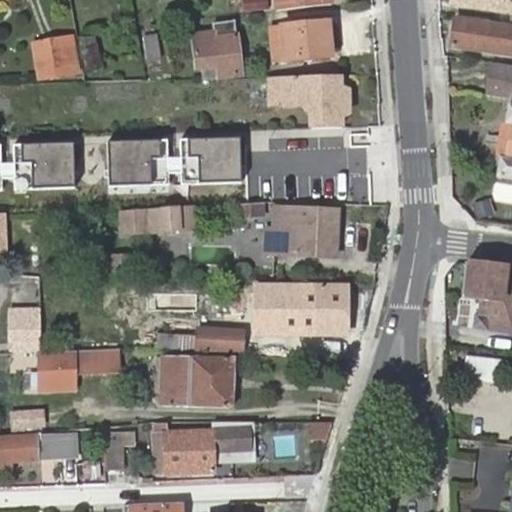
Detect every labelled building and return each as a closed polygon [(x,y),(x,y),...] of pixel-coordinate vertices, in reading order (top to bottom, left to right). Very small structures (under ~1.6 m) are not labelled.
[(268,0),(242,0),(244,12),(270,9),(268,0)] [(511,0),(451,0),(451,4),(511,9),(511,0)] [(511,28),(454,19),(450,45),(511,55),(511,28)] [(240,66),(238,53),(234,25),(213,26),(213,35),(192,38),(196,72),(205,71),(206,77),(266,73),(265,63),(240,66)] [(270,30),(272,46),(274,63),(330,59),(327,25),(270,30)] [(160,34),(144,34),(146,65),(162,64),(160,34)] [(85,67),(103,64),(98,35),(80,38),(85,67)] [(33,43),(40,80),(78,72),(71,36),(33,43)] [(166,46),(170,73),(178,72),(173,45),(166,46)] [(263,52),(238,53),(240,66),(265,63),(263,52)] [(511,67),(490,65),(485,97),(511,100),(511,67)] [(340,77),(270,79),(271,105),(303,104),(312,112),(341,111),(340,91),(340,77)] [(350,91),(340,91),(341,111),(350,111),(350,91)] [(500,126),(496,156),(498,160),(495,177),(511,179),(511,107),(506,107),(504,122),(500,126)] [(341,111),(312,112),(312,128),(341,127),(341,111)] [(241,137),(182,138),(183,183),(243,182),(241,137)] [(167,140),(107,141),(109,186),(168,185),(167,140)] [(74,143),(15,144),(16,189),(75,188),(74,143)] [(511,182),(495,180),(492,200),(511,202),(511,182)] [(482,205),(479,221),(504,224),(506,207),(482,205)] [(338,256),(339,210),(276,211),(276,232),(277,256),(338,256)] [(238,212),(238,223),(261,223),(261,212),(238,212)] [(0,256),(10,256),(9,214),(0,213),(0,256)] [(129,216),(130,234),(192,233),(192,216),(129,216)] [(276,232),(268,232),(268,255),(277,256),(276,232)] [(108,254),(108,276),(135,275),(135,254),(108,254)] [(511,268),(467,263),(463,298),(479,301),(478,316),(475,316),(473,333),(489,334),(489,332),(511,334),(511,268)] [(349,284),(253,284),(254,337),(349,337),(349,284)] [(12,350),(41,349),(40,307),(11,308),(12,350)] [(184,333),(184,352),(240,354),(241,332),(184,333)] [(45,355),(45,381),(63,380),(63,375),(102,374),(101,356),(45,355)] [(163,359),(164,408),(232,408),(232,359),(163,359)] [(465,359),(462,383),(500,387),(503,362),(465,359)] [(12,430),(47,430),(47,410),(13,409),(12,430)] [(311,440),(331,440),(331,422),(311,422),(311,440)] [(246,423),(209,423),(209,430),(164,432),(164,425),(157,425),(157,432),(154,432),(151,474),(209,474),(209,455),(216,455),(216,459),(246,458),(246,423)] [(125,435),(103,436),(104,471),(120,470),(119,444),(125,444),(125,435)] [(0,441),(0,463),(70,461),(69,437),(0,441)] [(61,485),(80,485),(80,462),(61,462),(61,485)] [(181,511),(182,503),(130,505),(130,511),(181,511)]
